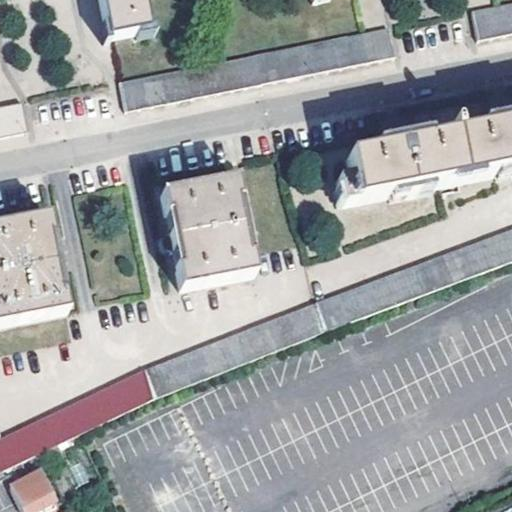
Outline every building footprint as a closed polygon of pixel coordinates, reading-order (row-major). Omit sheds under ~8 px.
[(99,0),(108,43),(149,34),(141,0),(99,0)] [(511,6),(472,15),(478,44),(511,37),(511,6)] [(120,85),(127,115),(395,61),(389,31),(120,85)] [(0,140),(28,134),(22,106),(0,110),(0,140)] [(347,163),(350,181),(337,184),(341,210),(511,176),(511,111),(493,115),(496,132),(456,141),(453,129),(449,130),(451,142),(410,150),(407,133),(386,137),(391,154),(347,163)] [(150,200),(170,296),(257,279),(237,183),(150,200)] [(0,229),(0,328),(65,316),(47,221),(0,229)] [(388,309),(511,263),(511,231),(314,305),(145,373),(0,443),(0,476),(153,402),(266,356),(322,334),(388,309)] [(46,470),(62,463),(57,454),(42,463),(46,470)] [(40,472),(8,488),(19,511),(37,511),(55,503),(40,472)]
